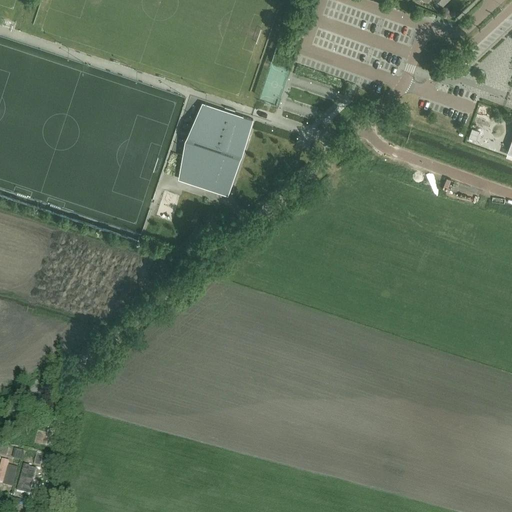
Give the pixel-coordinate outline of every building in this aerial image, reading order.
[(326,72),(329,62),(301,54),(298,64),(326,72)] [(271,71),(266,88),(295,97),(297,90),(319,97),(325,82),(308,76),(306,82),(271,71)] [(279,121),(312,128),(315,115),(297,111),(297,110),(291,109),(293,99),(284,97),(279,121)] [(227,194),(252,119),(243,116),(243,117),(205,104),(180,178),(227,194)] [(468,139),(476,142),(479,132),(471,130),(468,139)] [(3,447),(1,457),(7,458),(9,448),(3,447)] [(48,461),(50,455),(38,452),(37,455),(34,466),(40,467),(42,460),(48,461)] [(0,474),(0,488),(9,490),(16,463),(4,460),(0,474)] [(29,495),(37,469),(24,465),(17,493),(29,495)]
